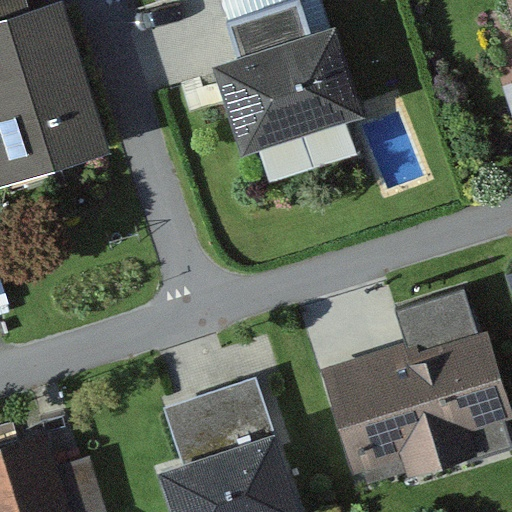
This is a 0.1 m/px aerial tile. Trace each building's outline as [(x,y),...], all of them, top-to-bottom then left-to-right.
[(32,0),(0,0),(0,21),(36,11),(32,0)] [(250,53),(343,23),(335,0),(233,0),(240,19),(250,53)] [(114,146),(68,1),(36,11),(0,21),(0,131),(14,177),(114,146)] [(250,53),(227,60),(254,146),(371,109),(343,23),(250,53)] [(416,305),(425,332),(367,351),(335,361),(372,472),(511,426),(511,408),(472,286),(416,305)] [(188,511),(317,511),(271,372),(208,393),(177,403),(195,457),(173,465),(188,511)] [(83,511),(69,465),(58,427),(0,444),(0,511),(83,511)] [(114,511),(98,456),(69,465),(83,511),(114,511)]
